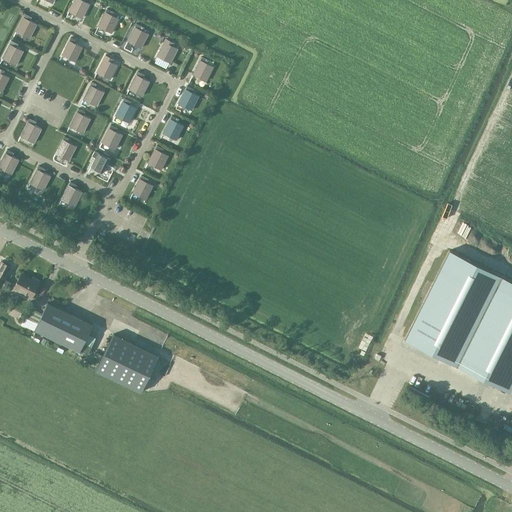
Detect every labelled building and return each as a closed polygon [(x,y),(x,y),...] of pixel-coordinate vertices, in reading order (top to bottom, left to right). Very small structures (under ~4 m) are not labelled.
[(73,0),(67,11),(82,18),(90,4),(82,0),(73,0)] [(107,8),(105,12),(105,11),(97,26),(111,33),(119,19),(110,14),(111,11),(107,8)] [(29,39),(37,24),(30,20),(31,17),(24,14),(23,17),(22,17),(15,31),(29,39)] [(141,48),(148,34),(139,29),(141,26),(136,23),(134,26),(126,41),(141,48)] [(70,37),(69,40),(68,40),(61,55),(75,62),(82,47),(73,43),(75,40),(70,37)] [(166,38),(164,41),(163,41),(156,56),(170,63),(177,48),(169,44),(170,41),(166,38)] [(15,66),(23,51),(16,47),(18,44),(11,40),(9,44),(9,43),(1,58),(15,66)] [(103,58),(96,73),(110,80),(117,65),(108,60),(110,57),(105,55),(103,58)] [(206,59),(201,57),(200,60),(199,60),(192,74),(206,82),(213,67),(204,62),(206,59)] [(0,91),(2,92),(9,78),(3,74),(4,71),(0,68),(0,91)] [(142,96),(149,81),(143,78),(144,75),(137,71),(136,74),(135,74),(128,89),(142,96)] [(96,107),(104,92),(95,87),(96,84),(91,81),(90,85),(89,84),(82,99),(96,107)] [(187,85),(185,89),(185,88),(177,103),(191,110),(199,96),(192,92),(193,89),(187,85)] [(124,98),(122,101),(114,116),(129,123),(136,108),(129,105),(131,101),(124,98)] [(78,108),(76,111),(69,126),(83,133),(90,118),(83,115),(85,112),(78,108)] [(171,115),(170,118),(162,133),(176,140),(184,125),(175,121),(176,118),(171,115)] [(34,143),(41,129),(32,124),(34,121),(29,118),(28,121),(27,121),(19,136),(34,143)] [(110,124),(108,128),(101,143),(115,150),(122,135),(116,131),(117,128),(110,124)] [(64,136),(62,139),(55,154),(69,161),(76,146),(67,141),(69,138),(64,136)] [(161,170),(168,156),(160,151),(161,148),(156,145),(155,148),(154,148),(146,163),(161,170)] [(7,149),(0,161),(0,168),(11,174),(18,160),(12,156),(13,153),(7,149)] [(91,156),(95,158),(90,167),(103,173),(109,159),(97,153),(94,151),(91,156)] [(36,168),(29,183),(42,190),(50,176),(41,171),(43,168),(38,166),(37,169),(36,168)] [(139,178),(132,193),(145,200),(152,185),(144,181),(146,177),(141,175),(139,178)] [(68,185),(61,199),(74,206),(82,192),(75,188),(77,185),(70,181),(68,185)] [(511,383),(511,282),(449,250),(404,340),(508,392),(511,383)] [(0,263),(0,289),(3,291),(8,281),(4,279),(10,267),(8,265),(10,263),(4,260),(2,262),(1,261),(0,263)] [(21,274),(12,291),(24,297),(24,295),(31,298),(39,281),(32,278),(31,280),(21,274)] [(37,323),(34,330),(79,352),(80,350),(83,343),(92,324),(47,302),(37,323)] [(24,317),(21,324),(34,330),(37,323),(28,319),(24,317)] [(157,357),(112,335),(94,371),(139,393),(157,357)] [(83,343),(80,350),(88,354),(91,347),(83,343)]
